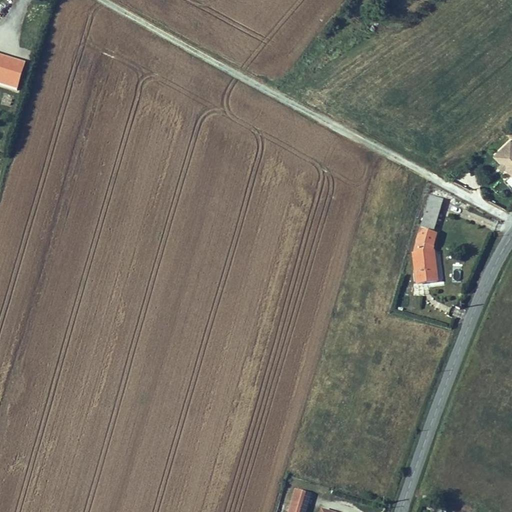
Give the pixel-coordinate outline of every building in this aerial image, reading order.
[(0,85),(17,90),(25,66),(0,58),(0,85)] [(511,141),(511,140),(495,156),(511,174),(511,141)] [(433,235),(439,210),(428,207),(421,231),(433,235)] [(411,260),(409,261),(412,288),(435,286),(433,258),(429,258),(436,240),(420,235),(411,260)] [(305,511),(311,499),(297,495),(291,510),(286,509),(285,511),(305,511)]
